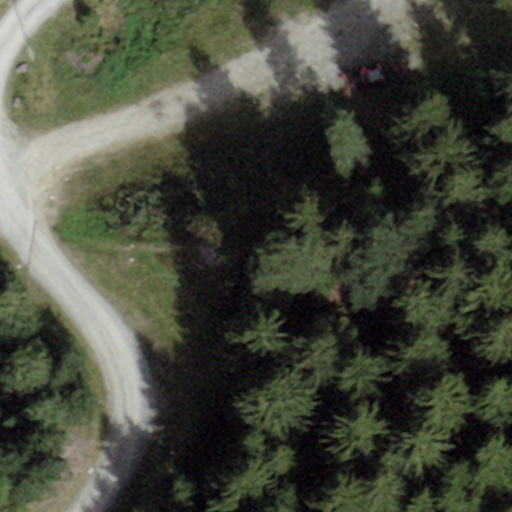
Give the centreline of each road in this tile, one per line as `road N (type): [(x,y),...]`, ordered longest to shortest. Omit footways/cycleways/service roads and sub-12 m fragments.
road 1 (track): [(360,0),(228,77),(0,176)]
road 2 (track): [(88,511),(120,456),(130,401),(119,354),(34,246),(0,180)]
